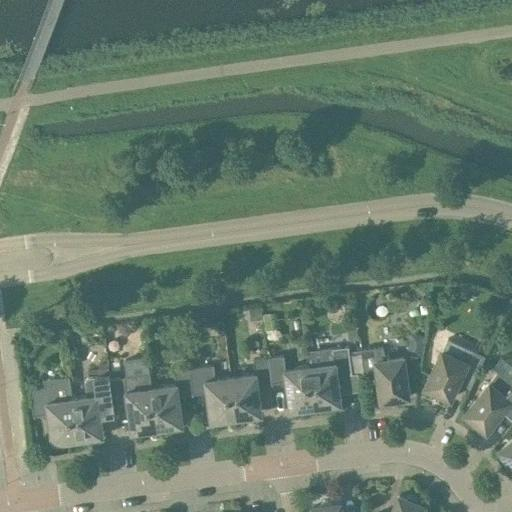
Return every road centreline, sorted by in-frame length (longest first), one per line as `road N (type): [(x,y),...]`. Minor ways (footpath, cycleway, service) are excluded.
road 1 (tertiary): [(511,218),(423,205),(118,247)]
road 2 (residential): [(17,503),(282,467)]
road 3 (residential): [(282,467),(398,451),(448,468),(482,511)]
road 4 (tertiary): [(0,281),(58,272),(118,247)]
